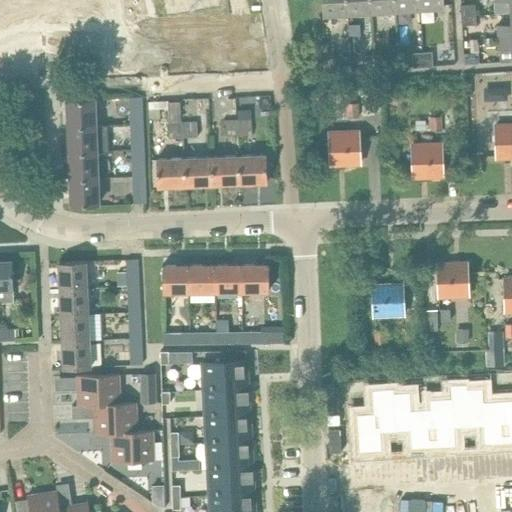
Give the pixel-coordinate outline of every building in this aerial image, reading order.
[(0,0),(0,9),(1,10),(17,0),(0,0)] [(190,0),(165,0),(168,12),(191,8),(190,0)] [(190,0),(191,8),(215,5),(214,0),(190,0)] [(347,14),(346,0),(321,0),(323,15),(347,14)] [(370,0),(346,0),(347,14),(371,12),(370,0)] [(394,0),(370,0),(371,12),(396,11),(394,0)] [(419,0),(394,0),(396,11),(420,10),(419,0)] [(443,0),(419,0),(420,10),(444,8),(443,0)] [(509,2),(510,13),(511,13),(511,0),(495,0),(496,2),(509,2)] [(461,6),(461,16),(476,15),(475,5),(461,6)] [(497,25),(498,38),(511,37),(511,13),(510,13),(511,24),(497,25)] [(461,16),(462,26),(476,25),(476,15),(461,16)] [(511,49),(511,37),(498,38),(499,50),(511,49)] [(432,52),(422,53),(423,67),(433,67),(432,52)] [(398,54),(399,69),(407,68),(407,62),(404,62),(403,57),(404,57),(404,53),(398,54)] [(412,53),(413,68),(423,67),(422,53),(412,53)] [(478,54),(464,54),(464,64),(479,64),(478,54)] [(374,56),(375,70),(385,70),(384,55),(374,56)] [(364,56),(365,71),(375,70),(374,56),(364,56)] [(322,60),(323,73),(351,72),(350,58),(340,58),(340,59),(322,60)] [(484,82),(504,82),(505,72),(484,71),(484,82)] [(324,90),(311,90),(311,99),(324,99),(334,99),(334,89),(324,90)] [(374,93),(359,95),(361,119),(376,117),(374,93)] [(440,94),(441,108),(453,107),(452,93),(440,94)] [(130,98),(131,125),(143,124),(142,97),(130,98)] [(68,101),(69,127),(95,126),(94,100),(68,101)] [(168,109),(169,139),(182,139),(181,123),(180,102),(168,103),(168,102),(149,102),(150,118),(159,118),(158,109),(168,109)] [(347,104),(346,117),(359,117),(359,105),(347,104)] [(442,110),(443,131),(455,130),(454,110),(442,110)] [(441,116),(429,117),(431,131),(442,130),(441,116)] [(236,120),(222,121),(222,136),(237,135),(236,120)] [(251,120),(236,120),(237,135),(251,135),(251,120)] [(181,123),(182,139),(197,138),(196,123),(181,123)] [(131,125),(132,151),(144,150),(143,124),(131,125)] [(511,124),(495,126),(496,138),(496,158),(511,156),(511,124)] [(70,153),(96,153),(108,153),(107,126),(95,126),(69,127),(70,153)] [(360,164),(359,132),(329,133),(330,165),(360,164)] [(412,144),(413,157),(413,177),(443,176),(442,156),(442,143),(412,144)] [(132,151),(133,177),(145,177),(144,150),(132,151)] [(96,153),(70,153),(71,180),(97,179),(96,153)] [(266,155),(239,156),(240,184),(267,183),(266,155)] [(239,156),(211,157),(212,185),(240,184),(239,156)] [(211,157),(184,158),(185,186),(212,185),(211,157)] [(156,159),(157,167),(157,187),(185,186),(184,158),(156,159)] [(133,177),(134,203),(146,203),(145,177),(133,177)] [(97,179),(71,180),(72,206),(98,205),(97,179)] [(126,260),(128,286),(139,286),(138,259),(126,260)] [(12,262),(0,262),(0,289),(14,288),(12,262)] [(59,263),(60,289),(87,288),(86,262),(59,263)] [(437,265),(438,285),(439,296),(469,295),(468,283),(467,263),(437,265)] [(242,265),(242,291),(269,291),(268,264),(242,265)] [(163,292),(190,292),(189,265),(163,266),(163,292)] [(189,265),(190,292),(216,292),(216,265),(189,265)] [(216,265),(216,292),(242,291),(242,265),(216,265)] [(403,283),(383,284),(373,285),(374,317),(394,316),(404,315),(403,303),(403,283)] [(128,286),(129,313),(141,312),(139,286),(128,286)] [(60,289),(61,316),(88,314),(87,288),(60,289)] [(435,308),(434,291),(423,291),(424,308),(435,308)] [(282,325),(282,308),(260,309),(261,325),(282,325)] [(438,311),(440,324),(451,323),(450,310),(438,311)] [(425,311),(425,332),(438,331),(437,311),(425,311)] [(129,313),(131,339),(142,338),(141,312),(129,313)] [(61,316),(62,342),(89,341),(88,314),(61,316)] [(243,332),(216,332),(217,344),(243,344),(243,318),(242,318),(243,332)] [(124,342),(127,324),(107,321),(104,339),(124,342)] [(190,321),(190,332),(190,344),(217,344),(216,332),(201,332),(201,321),(190,321)] [(0,329),(0,341),(16,340),(16,329),(0,329)] [(385,329),(373,330),(375,345),(386,344),(385,329)] [(163,333),(163,344),(190,344),(190,332),(163,333)] [(258,332),(243,332),(243,344),(249,344),(264,343),(269,343),(269,332),(258,332)] [(131,339),(132,365),(143,365),(142,338),(131,339)] [(62,342),(64,368),(90,367),(89,341),(62,342)] [(246,360),(202,363),(203,389),(248,387),(246,360)] [(155,373),(140,373),(141,403),(156,402),(155,373)] [(78,405),(136,403),(136,402),(120,403),(120,374),(97,375),(77,376),(78,390),(83,390),(83,404),(78,405)] [(248,387),(203,389),(205,416),(249,414),(248,387)] [(483,388),(467,389),(469,428),(483,427),(484,445),(507,443),(504,405),(505,405),(505,400),(484,401),(483,388)] [(451,408),(431,410),(433,448),(456,446),(455,429),(469,428),(467,389),(450,390),(451,408)] [(410,392),(393,393),(396,432),(410,432),(411,449),(433,448),(431,410),(411,411),(410,392)] [(373,413),(356,414),(359,452),(382,451),(381,433),(396,432),(393,393),(372,395),(373,413)] [(95,433),(153,431),(137,431),(136,403),(78,405),(78,406),(94,405),(94,418),(100,418),(100,433),(95,433)] [(249,414),(205,416),(206,443),(251,440),(249,414)] [(153,431),(95,433),(95,434),(111,434),(111,446),(117,446),(117,461),(112,461),(112,462),(154,461),(154,441),(153,431)] [(251,440),(206,443),(208,469),(252,467),(251,440)] [(252,467),(208,469),(209,496),(254,494),(252,467)] [(162,470),(152,471),(153,479),(163,479),(162,470)] [(59,511),(57,491),(56,491),(57,496),(42,498),(41,493),(27,496),(28,499),(15,501),(16,511),(59,511)] [(89,511),(88,502),(87,502),(88,507),(73,510),(72,505),(60,507),(57,491),(59,511),(89,511)] [(254,511),(254,494),(209,496),(210,511),(254,511)]
